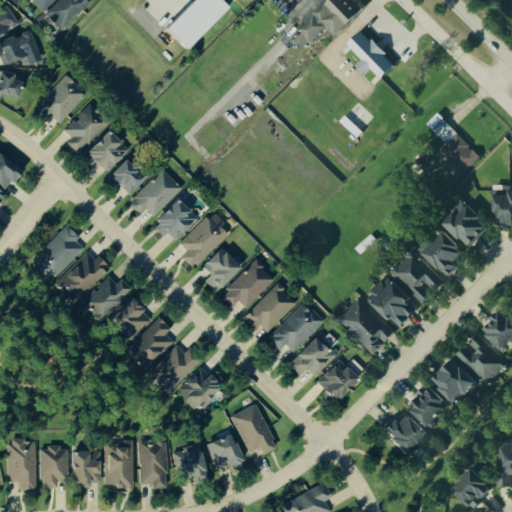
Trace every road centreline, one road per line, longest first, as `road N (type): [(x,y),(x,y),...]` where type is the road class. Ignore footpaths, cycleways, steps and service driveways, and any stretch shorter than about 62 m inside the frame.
road 1 (residential): [(0,122),(223,336),(327,446),(376,511)]
road 2 (residential): [(195,511),(271,488),(327,446),(509,266)]
road 3 (secondary): [(394,0),(511,115)]
